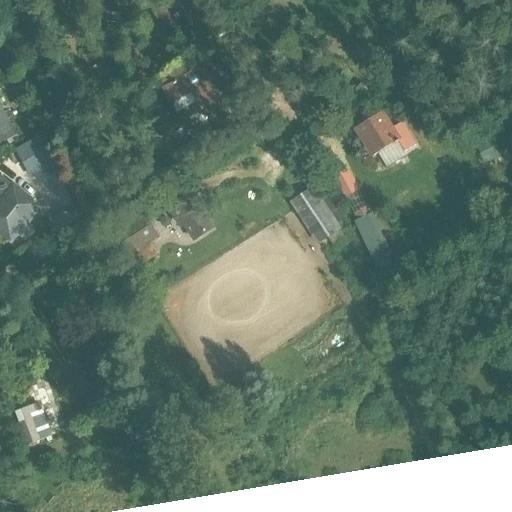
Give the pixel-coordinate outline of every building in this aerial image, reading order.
[(201,110),(219,101),(200,66),(161,87),(171,106),(173,105),(177,113),(196,102),(201,110)] [(419,92),(411,80),(400,88),(404,95),(412,96),(419,92)] [(358,103),(369,88),(361,83),(350,96),(358,103)] [(420,93),(411,99),(422,117),(420,119),(434,143),(445,137),(431,112),(420,93)] [(0,103),(0,145),(17,136),(0,103)] [(385,111),(357,129),(374,157),(379,154),(387,167),(407,155),(405,152),(416,145),(403,123),(394,128),(385,111)] [(511,149),(504,131),(476,144),(485,164),(511,151),(511,149)] [(46,143),(36,148),(50,178),(61,172),(46,143)] [(331,176),(344,199),(360,190),(347,167),(331,176)] [(26,227),(28,224),(36,213),(28,207),(32,201),(1,177),(0,177),(0,222),(4,225),(0,230),(0,231),(12,241),(16,235),(24,225),(26,227)] [(317,192),(314,187),(289,204),(297,216),(298,215),(302,221),(300,222),(316,247),(342,229),(339,224),(344,221),(322,188),(317,192)] [(183,228),(184,228),(194,243),(215,229),(205,214),(206,213),(194,194),(170,209),(183,228)] [(369,210),(354,217),(379,274),(395,267),(369,210)] [(145,216),(111,237),(125,260),(129,258),(135,269),(158,255),(151,243),(159,238),(145,216)] [(24,225),(16,235),(25,241),(39,231),(28,224),(26,227),(24,225)] [(105,265),(115,259),(105,242),(94,248),(105,265)] [(358,262),(347,270),(360,289),(365,297),(377,289),(358,262)] [(390,274),(377,281),(392,317),(405,311),(390,274)] [(17,447),(38,443),(32,404),(11,408),(17,447)]
